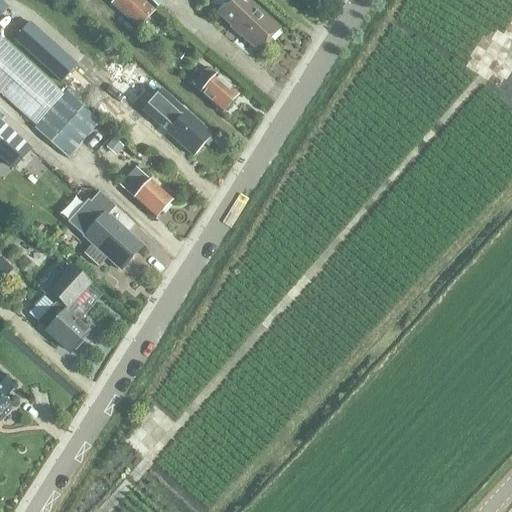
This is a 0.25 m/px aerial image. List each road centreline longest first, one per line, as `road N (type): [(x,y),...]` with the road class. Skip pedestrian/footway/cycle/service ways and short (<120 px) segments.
road 1 (track): [(104,511),(484,78),(511,31)]
road 2 (unclassified): [(32,511),(193,275),(364,0)]
